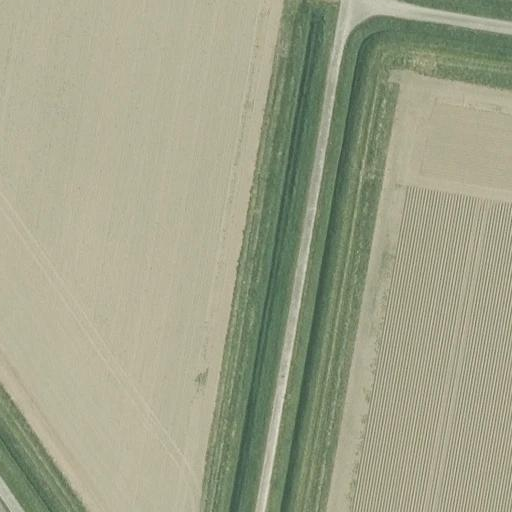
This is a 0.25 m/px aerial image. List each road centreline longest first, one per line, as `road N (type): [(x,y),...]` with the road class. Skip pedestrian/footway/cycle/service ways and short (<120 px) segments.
road 1 (unclassified): [(257,511),(347,0)]
road 2 (unclassified): [(350,0),(511,30)]
